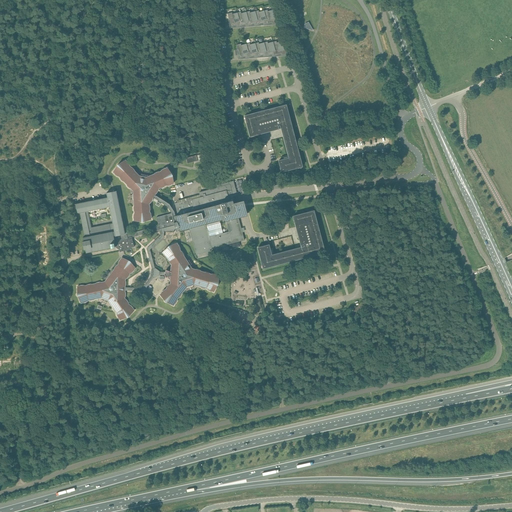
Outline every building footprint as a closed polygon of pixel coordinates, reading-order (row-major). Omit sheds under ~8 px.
[(258,10),(255,11),(258,24),(263,23),(263,25),(267,24),(264,11),(259,12),(258,10)] [(267,10),(264,11),(267,24),(272,22),(272,24),(277,24),(276,18),(275,18),(274,14),(275,14),(274,10),(271,11),(268,11),(267,10)] [(249,11),(246,12),(249,25),(254,24),(254,25),(258,24),(255,11),(250,13),(249,11)] [(241,12),(237,13),(241,26),(245,24),(245,26),(249,25),(246,12),(241,13),(241,12)] [(228,19),(226,19),(226,20),(227,24),(230,24),(231,23),(231,26),(236,25),(237,27),(241,26),(237,13),(232,14),(232,13),(228,14),(228,19)] [(274,42),(273,42),(276,55),(281,54),(281,55),(286,55),(285,49),(284,50),(283,46),(284,45),(282,41),(277,43),(276,41),(274,42)] [(258,42),(255,43),(258,56),(263,55),(263,57),(267,56),(264,43),(259,44),(258,42)] [(267,42),(264,43),(267,56),(272,54),(272,56),(275,55),(276,55),(273,42),(268,43),(267,42)] [(250,43),(246,44),(250,57),(254,56),(254,57),(258,56),(255,43),(250,45),(250,43)] [(237,50),(235,50),(235,56),(239,54),(240,58),(245,56),(245,58),(250,57),(246,44),(241,45),(241,44),(236,45),(237,50)] [(258,112),(244,116),(246,116),(247,123),(246,123),(250,136),(250,135),(257,133),(257,135),(261,133),(263,132),(263,133),(273,130),(278,128),(278,129),(281,128),(280,128),(282,127),(290,160),(288,160),(287,157),(283,158),(284,159),(278,161),(279,165),(281,164),(282,171),(281,171),(281,172),(295,168),(294,167),(301,165),(301,167),(302,166),(299,156),(298,157),(296,150),(297,150),(296,146),(295,146),(293,140),(295,139),(294,135),(293,136),(291,129),(292,129),(291,125),(290,125),(288,119),(289,118),(286,105),(285,105),(286,106),(279,108),(279,107),(275,108),(275,109),(268,111),(268,110),(264,111),(265,112),(258,114),(258,112)] [(196,155),(186,158),(187,163),(198,160),(196,155)] [(167,206),(171,213),(172,213),(172,217),(175,216),(174,212),(169,204),(154,195),(155,194),(157,192),(157,191),(158,191),(158,189),(159,188),(162,188),(162,187),(163,187),(165,185),(166,185),(168,185),(169,185),(170,185),(172,184),(173,184),(172,179),(171,177),(172,177),(172,175),(172,174),(170,174),(169,172),(167,168),(166,168),(164,169),(163,170),(162,170),(161,171),(160,172),(157,172),(157,173),(156,173),(154,174),(146,178),(139,176),(134,171),(133,169),(132,168),(130,167),(129,166),(129,164),(128,163),(126,161),(125,160),(121,163),(120,165),(120,164),(118,164),(117,165),(117,167),(118,167),(116,168),(113,172),(114,173),(115,175),(116,175),(117,176),(119,176),(120,177),(121,179),(122,180),(124,181),(127,184),(128,186),(129,187),(131,188),(133,191),(134,206),(134,208),(134,209),(134,210),(135,212),(135,213),(134,215),(134,216),(134,217),(134,219),(134,220),(139,221),(141,221),(142,222),(143,222),(144,221),(144,220),(146,220),(151,219),(151,218),(151,216),(150,215),(150,214),(149,212),(149,211),(150,209),(149,208),(150,207),(149,205),(149,204),(149,203),(151,202),(151,201),(152,200),(152,198),(153,197),(167,206)] [(188,227),(196,255),(210,251),(210,249),(244,240),(238,217),(246,214),(242,202),(236,204),(236,203),(233,203),(232,201),(234,200),(233,196),(237,195),(233,181),(210,187),(211,189),(201,192),(202,196),(175,203),(178,215),(175,216),(172,217),(174,223),(173,223),(174,226),(175,229),(176,229),(178,228),(179,230),(188,227)] [(84,242),(82,242),(84,249),(85,249),(86,253),(118,247),(120,252),(131,249),(130,248),(134,247),(131,237),(159,230),(174,226),(173,223),(174,223),(172,217),(172,213),(156,217),(159,226),(130,234),(129,230),(124,231),(116,191),(106,193),(107,198),(75,204),(77,214),(80,213),(85,237),(83,238),(84,242)] [(258,248),(261,261),(262,261),(264,267),(263,268),(273,266),(273,264),(279,263),(280,264),(283,263),(283,262),(290,260),(290,261),(294,260),(294,259),(300,257),(301,258),(304,257),(304,256),(311,254),(311,256),(324,252),(323,252),(321,245),(323,245),(322,241),(320,242),(319,235),(320,235),(319,231),(318,231),(316,224),(317,224),(314,211),(313,211),(313,212),(307,214),(306,213),(293,216),(293,217),(294,216),(296,223),(295,223),(296,227),(297,227),(297,230),(299,240),(300,239),(301,245),(301,247),(302,247),(302,248),(270,257),(269,254),(272,254),(272,250),(270,250),(269,245),(265,246),(265,247),(258,249),(258,248)] [(216,285),(218,285),(218,284),(217,282),(218,280),(218,275),(217,275),(215,274),(214,275),(213,274),(211,274),(210,274),(208,273),(207,273),(206,272),(204,272),(201,271),(199,270),(198,270),(197,270),(195,270),(192,269),(183,256),(183,254),(182,253),(182,252),(180,251),(180,250),(179,248),(179,247),(178,246),(177,244),(177,243),(172,245),(170,246),(169,246),(168,246),(168,248),(166,249),(162,253),(163,253),(164,255),(165,256),(165,257),(167,258),(168,259),(168,261),(169,262),(169,263),(171,264),(172,265),(171,266),(171,268),(171,269),(170,272),(166,270),(165,272),(159,272),(159,271),(155,268),(155,269),(150,250),(163,237),(164,232),(173,232),(173,233),(173,232),(175,229),(174,226),(159,230),(161,236),(146,249),(152,269),(151,269),(150,276),(151,276),(153,278),(154,278),(159,275),(165,275),(165,278),(170,276),(171,279),(170,280),(171,283),(170,284),(168,285),(168,286),(167,287),(166,289),(165,290),(163,291),(162,292),(161,294),(160,294),(163,298),(165,299),(165,300),(165,301),(166,302),(167,302),(167,301),(169,303),(173,305),(174,304),(175,303),(176,302),(176,301),(177,299),(178,298),(179,297),(180,296),(181,295),(181,293),(187,286),(194,284),(200,286),(202,288),(203,287),(204,288),(206,288),(207,289),(209,290),(210,291),(212,291),(213,292),(215,287),(216,285)] [(101,283),(99,283),(98,283),(97,283),(95,284),(92,285),(90,284),(89,285),(88,285),(85,286),(82,286),(81,286),(79,286),(77,286),(78,291),(78,293),(77,295),(77,296),(79,296),(79,298),(81,303),(82,303),(84,302),(85,302),(86,302),(88,300),(89,300),(91,300),(92,300),(93,300),(95,299),(101,298),(108,300),(113,307),(113,309),(114,310),(114,311),(116,312),(117,313),(117,316),(118,316),(118,317),(119,319),(120,320),(124,318),(126,317),(128,317),(129,315),(130,314),(134,310),(133,309),(132,307),(131,307),(131,306),(129,305),(128,304),(127,302),(127,301),(126,301),(125,299),(124,298),(125,295),(125,294),(124,292),(124,290),(144,291),(153,278),(151,276),(142,288),(125,288),(125,286),(125,284),(125,283),(125,280),(125,279),(127,278),(127,277),(128,276),(129,274),(130,273),(132,272),(132,271),(133,271),(134,269),(135,268),(132,265),(130,263),(130,262),(129,261),(128,261),(128,262),(126,260),(122,258),(121,259),(119,261),(119,262),(118,264),(118,265),(116,267),(115,268),(114,270),(105,282),(101,283)]
